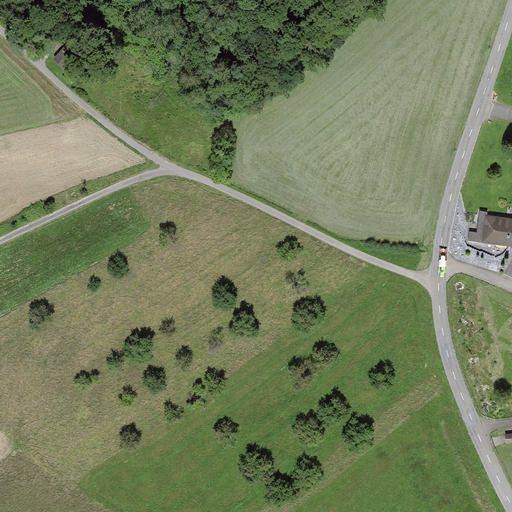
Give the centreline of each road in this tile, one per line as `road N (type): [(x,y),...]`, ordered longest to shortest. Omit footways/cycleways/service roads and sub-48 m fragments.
road 1 (track): [(439,286),(178,171)]
road 2 (tertiary): [(511,505),(449,358),(440,263)]
road 3 (track): [(178,171),(91,112),(0,28)]
road 4 (track): [(303,0),(249,59),(219,137),(212,183)]
road 5 (track): [(178,171),(99,194),(0,241)]
road 6 (tertiary): [(440,263),(446,215),(486,90)]
